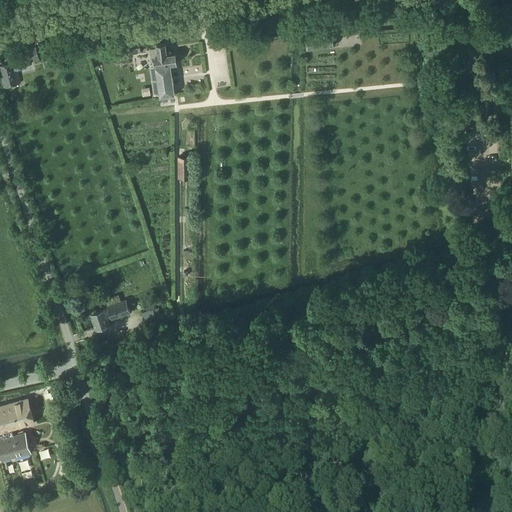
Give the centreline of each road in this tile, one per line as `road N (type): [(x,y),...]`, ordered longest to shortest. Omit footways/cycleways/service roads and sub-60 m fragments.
road 1 (unclassified): [(76,367),(0,132)]
road 2 (unclassified): [(124,511),(76,367)]
